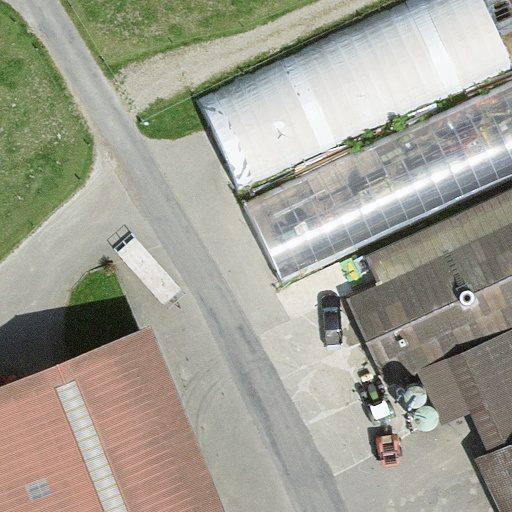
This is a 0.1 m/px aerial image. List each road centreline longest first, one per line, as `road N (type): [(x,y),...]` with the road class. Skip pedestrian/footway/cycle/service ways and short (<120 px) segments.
road 1 (residential): [(328,511),(34,0)]
road 2 (track): [(95,104),(340,0)]
